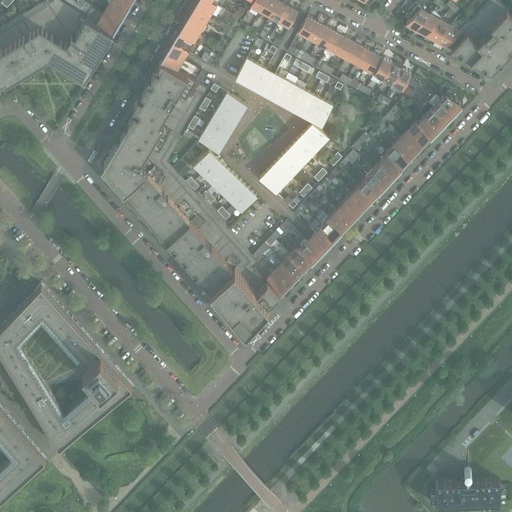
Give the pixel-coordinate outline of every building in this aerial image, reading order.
[(0,84),(47,57),(47,56),(48,55),(84,78),(113,31),(92,18),(73,7),(61,0),(44,0),(0,26),(0,84)] [(130,3),(124,0),(109,0),(108,3),(105,8),(103,11),(119,21),(121,17),(130,3)] [(217,3),(211,0),(196,0),(195,3),(211,13),(217,3)] [(265,0),(252,0),(250,5),(260,10),(265,0)] [(270,15),(277,0),(265,0),(260,10),(270,15)] [(279,21),(288,4),(289,2),(284,0),(282,0),(282,1),(280,0),(277,0),(270,15),(279,21)] [(474,9),(478,4),(473,0),(469,4),(474,9)] [(211,13),(195,3),(189,12),(205,22),(211,13)] [(455,12),(459,7),(455,3),(450,8),(455,12)] [(289,26),(298,9),(288,4),(279,21),(289,26)] [(416,28),(431,13),(430,12),(428,14),(418,4),(411,11),(414,14),(405,23),(416,28)] [(240,18),(245,9),(240,5),(238,10),(237,9),(234,14),(240,18)] [(119,21),(103,11),(98,7),(98,8),(92,18),(113,31),(119,21)] [(14,14),(11,9),(6,12),(9,17),(14,14)] [(491,69),(511,47),(511,13),(508,9),(485,33),(474,23),(451,47),(491,69)] [(205,22),(189,12),(184,22),(200,31),(205,22)] [(425,34),(440,18),(438,20),(431,13),(416,28),(425,34)] [(307,36),(316,19),(307,14),(298,31),(307,36)] [(466,23),(470,18),(466,14),(462,18),(466,23)] [(317,41),(326,25),(322,23),(323,21),(318,18),(317,20),(316,19),(307,36),(317,41)] [(435,39),(450,23),(448,25),(440,18),(425,34),(435,39)] [(240,23),(235,20),(231,25),(237,28),(240,23)] [(200,31),(184,22),(178,31),(194,41),(200,31)] [(248,32),(251,26),(246,23),(243,29),(248,32)] [(445,44),(460,29),(460,28),(458,30),(450,23),(435,39),(445,44)] [(234,34),(237,28),(231,25),(228,30),(234,34)] [(326,46),(335,30),(326,25),(317,41),(326,46)] [(254,35),(257,29),(251,26),(248,32),(254,35)] [(265,37),(268,32),(262,29),(259,34),(265,37)] [(336,51),(345,35),(341,33),(342,31),(337,29),(336,30),(335,30),(326,46),(336,51)] [(194,41),(178,31),(172,40),(188,50),(194,41)] [(345,57),(354,40),(345,35),(336,51),(345,57)] [(226,40),(221,37),(218,42),(223,45),(226,40)] [(260,45),(263,40),(257,37),(254,42),(260,45)] [(278,45),(281,39),(276,37),(273,42),(278,45)] [(355,62),(364,45),(360,43),(361,42),(356,39),(355,41),(354,40),(345,57),(355,62)] [(177,68),(183,58),(185,56),(188,50),(172,40),(169,46),(161,58),(177,68)] [(223,45),(218,42),(215,47),(220,51),(223,45)] [(274,53),(277,47),(272,44),(269,50),(274,53)] [(293,53),(296,47),(290,44),(287,50),(293,53)] [(364,67),(373,51),(364,45),(355,62),(364,67)] [(374,72),(383,56),(379,54),(380,52),(375,50),(374,51),(373,51),(364,67),(374,72)] [(288,61),(291,55),(286,52),(283,58),(288,61)] [(306,60),(309,55),(304,52),(301,57),(306,60)] [(312,63),(315,58),(309,55),(306,60),(312,63)] [(212,64),(215,59),(209,56),(206,61),(212,64)] [(246,81),(257,61),(247,56),(236,75),(246,81)] [(383,77),(392,61),(383,56),(374,72),(383,77)] [(197,193),(190,185),(167,159),(182,135),(179,133),(207,86),(177,68),(161,58),(133,106),(135,107),(132,110),(134,112),(122,133),(114,145),(103,163),(104,169),(110,175),(114,180),(128,195),(126,197),(129,201),(131,199),(136,205),(160,231),(158,232),(161,236),(163,235),(171,244),(170,245),(173,249),(174,247),(184,258),(185,257),(188,260),(187,261),(188,263),(198,274),(203,279),(201,281),(205,284),(206,283),(243,324),(249,324),(279,291),(252,265),(257,261),(252,254),(249,251),(230,229),(228,228),(197,193)] [(302,68),(305,63),(300,60),(297,65),(302,68)] [(264,91),(275,71),(271,69),(257,61),(246,81),(260,89),(264,91)] [(393,83),(402,66),(403,65),(397,61),(396,63),(392,61),(383,77),(393,83)] [(325,71),(328,65),(323,62),(320,68),(325,71)] [(308,71),(311,66),(305,63),(302,68),(308,71)] [(331,74),(334,68),(328,65),(325,71),(331,74)] [(412,72),(402,66),(393,83),(403,88),(412,72)] [(203,79),(206,73),(207,72),(201,69),(198,75),(203,79)] [(321,79),(324,73),(319,70),(316,76),(321,79)] [(274,96),(285,77),(275,71),(264,91),(274,96)] [(344,81),(347,75),(342,72),(339,78),(344,81)] [(326,82),(329,76),(324,73),(321,79),(326,82)] [(414,73),(411,78),(419,82),(421,79),(422,77),(414,73)] [(350,84),(353,78),(347,75),(344,81),(350,84)] [(284,102),(294,82),(285,77),(274,96),(284,102)] [(416,88),(419,82),(411,78),(408,84),(416,88)] [(340,89),(343,84),(337,80),(334,86),(340,89)] [(293,107),(304,87),(294,82),(284,102),(293,107)] [(216,91),(219,86),(214,83),(210,88),(216,91)] [(363,91),(366,86),(361,83),(358,88),(363,91)] [(411,97),(415,89),(407,85),(404,93),(411,97)] [(369,94),(372,89),(366,86),(363,91),(369,94)] [(303,112),(314,93),(304,87),(293,107),(303,112)] [(462,99),(453,94),(455,91),(449,87),(440,97),(453,109),(462,99)] [(246,102),(227,91),(221,100),(240,111),(246,102)] [(312,117),(323,98),(314,93),(303,112),(312,117)] [(382,102),(385,96),(380,93),(377,99),(382,102)] [(208,105),(211,99),(206,96),(202,101),(208,105)] [(388,105),(391,99),(385,96),(382,102),(388,105)] [(453,109),(440,97),(432,105),(445,117),(453,109)] [(322,123),(333,103),(323,98),(312,117),(322,123)] [(240,111),(221,100),(215,109),(235,121),(240,111)] [(204,110),(208,105),(202,101),(199,107),(204,110)] [(395,114),(400,108),(395,104),(390,109),(395,114)] [(445,117),(432,105),(425,112),(438,125),(445,117)] [(235,121),(215,109),(210,119),(229,130),(235,121)] [(389,119),(395,114),(390,109),(385,115),(389,119)] [(438,125),(425,112),(417,120),(430,133),(438,125)] [(197,123),(200,118),(194,115),(191,120),(197,123)] [(229,130),(210,119),(204,128),(223,140),(229,130)] [(385,124),(380,119),(375,125),(380,129),(385,124)] [(193,129),(197,123),(191,120),(188,125),(193,129)] [(430,133),(417,120),(410,128),(423,141),(430,133)] [(329,136),(313,121),(305,129),(321,144),(329,136)] [(374,135),(380,129),(375,125),(370,130),(374,135)] [(223,140),(204,128),(198,138),(217,149),(223,140)] [(423,141),(410,128),(402,136),(416,148),(423,141)] [(321,144),(305,129),(298,137),(314,152),(321,144)] [(363,143),(368,137),(363,133),(358,138),(363,143)] [(416,148),(402,136),(395,144),(408,156),(416,148)] [(314,152),(298,137),(290,145),(306,160),(314,152)] [(357,148),(363,143),(358,138),(353,144),(357,148)] [(408,156),(395,144),(388,152),(401,164),(408,156)] [(306,160),(290,145),(282,152),(299,168),(306,160)] [(201,172),(217,156),(209,149),(193,165),(201,172)] [(342,155),(337,151),(333,155),(338,160),(342,155)] [(299,168),(282,152),(275,160),(291,176),(299,168)] [(350,152),(346,156),(349,160),(351,161),(355,157),(350,152)] [(401,164),(388,152),(380,159),(393,172),(401,164)] [(338,160),(333,155),(329,160),(333,164),(338,160)] [(209,180),(225,164),(217,156),(201,172),(209,180)] [(346,163),(349,160),(346,156),(345,156),(338,164),(342,168),(346,164),(346,163)] [(393,172),(380,159),(373,167),(386,180),(393,172)] [(291,176),(275,160),(267,168),(284,184),(291,176)] [(217,187),(232,171),(225,164),(209,180),(217,187)] [(338,172),(342,168),(338,164),(331,172),(335,176),(338,172)] [(323,176),(327,171),(322,167),(318,171),(323,176)] [(386,180),(373,167),(365,175),(378,188),(386,180)] [(284,184),(267,168),(260,176),(276,191),(284,184)] [(225,195),(240,179),(232,171),(217,187),(225,195)] [(318,180),(323,176),(318,171),(314,176),(318,180)] [(378,188),(365,175),(358,183),(371,195),(378,188)] [(195,180),(191,176),(186,180),(191,185),(195,180)] [(233,202),(248,186),(240,179),(225,195),(233,202)] [(195,189),(199,185),(195,180),(191,185),(195,189)] [(312,187),(308,182),(303,187),(308,191),(312,187)] [(371,195),(358,183),(350,191),(363,203),(371,195)] [(241,210),(256,194),(248,186),(233,202),(241,210)] [(303,196),(308,191),(303,187),(299,192),(303,196)] [(315,196),(319,191),(316,187),(311,192),(315,196)] [(212,194),(207,189),(203,193),(207,198),(212,194)] [(363,203),(350,191),(343,198),(356,211),(363,203)] [(216,198),(212,194),(207,198),(211,202),(216,198)] [(293,207),(297,203),(293,198),(288,203),(293,207)] [(356,211),(343,198),(335,206),(349,219),(356,211)] [(226,210),(222,205),(217,209),(221,214),(226,210)] [(349,219),(335,206),(328,214),(341,227),(349,219)] [(297,216),(302,211),(297,207),(293,211),(297,216)] [(230,215),(226,210),(221,214),(226,219),(230,215)] [(341,227),(328,214),(321,222),(334,234),(341,227)] [(286,227),(291,222),(286,218),(282,223),(286,227)] [(334,234),(321,222),(310,233),(306,237),(319,250),(323,246),(334,234)] [(275,239),(281,233),(276,229),(271,234),(275,239)] [(270,244),(275,239),(271,234),(265,240),(270,244)] [(319,250),(306,237),(298,245),(311,258),(319,250)] [(262,252),(268,246),(263,242),(258,248),(262,252)] [(311,258),(298,245),(291,253),(304,266),(311,258)] [(257,258),(262,252),(258,248),(252,254),(257,258)] [(304,266),(291,253),(283,261),(296,274),(304,266)] [(296,274),(283,261),(276,269),(289,281),(296,274)] [(289,281),(276,269),(268,277),(281,290),(289,281)] [(0,325),(0,348),(59,444),(132,383),(125,375),(109,357),(105,353),(41,282),(0,325)] [(0,497),(45,456),(13,419),(0,404),(0,497)] [(511,431),(509,434),(508,436),(504,440),(475,470),(469,478),(435,478),(435,504),(448,504),(500,503),(500,495),(504,491),(511,482),(511,431)]
